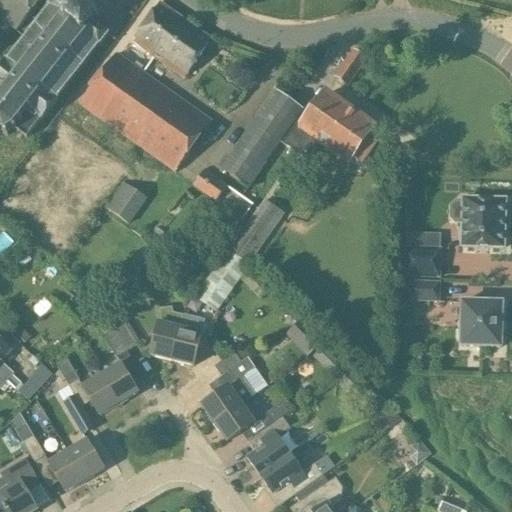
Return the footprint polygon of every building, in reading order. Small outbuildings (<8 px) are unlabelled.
[(0,0),(0,21),(24,40),(49,10),(47,8),(53,0),(0,0)] [(12,130),(26,140),(58,100),(56,98),(98,45),(99,46),(108,35),(92,22),(94,19),(97,21),(99,18),(96,16),(98,14),(80,0),(79,0),(78,2),(76,1),(74,3),(76,5),(73,9),(68,5),(68,6),(60,0),(53,0),(47,8),(49,10),(24,40),(8,62),(6,61),(0,69),(0,134),(2,134),(4,139),(7,138),(5,134),(12,130)] [(211,41),(159,5),(132,44),(184,80),(211,41)] [(334,78),(348,88),(367,61),(353,51),(334,78)] [(212,124),(116,56),(80,107),(176,175),(212,124)] [(239,144),(266,163),(303,111),(276,92),(239,144)] [(351,158),(361,165),(379,139),(370,132),(371,129),(325,97),(311,117),(306,113),(282,147),(307,164),(322,143),(348,162),(351,158)] [(221,170),(248,189),(266,163),(239,144),(221,170)] [(204,168),(193,184),(243,218),(254,202),(204,168)] [(105,208),(130,225),(146,201),(122,184),(105,208)] [(460,249),(502,250),(504,202),(455,200),(450,206),(450,220),(455,224),(461,224),(460,249)] [(228,252),(248,266),(284,215),(265,201),(228,252)] [(404,279),(441,280),(442,249),(405,248),(404,279)] [(194,299),(214,313),(248,266),(228,252),(221,262),(194,299)] [(409,303),(440,304),(441,283),(410,282),(409,303)] [(459,348),(499,349),(501,305),(461,303),(459,348)] [(150,356),(175,362),(182,330),(181,329),(184,316),(173,314),(173,308),(159,310),(161,324),(159,324),(150,356)] [(295,324),(287,334),(307,352),(316,342),(295,324)] [(115,332),(127,353),(138,346),(125,325),(115,332)] [(175,362),(193,367),(201,335),(182,330),(175,362)] [(105,337),(117,359),(127,353),(115,332),(105,337)] [(0,342),(0,377),(6,383),(13,376),(0,364),(0,363),(10,352),(0,342)] [(222,378),(228,373),(248,359),(241,350),(215,368),(222,378)] [(214,425),(242,406),(255,396),(243,378),(255,369),(248,359),(228,373),(235,384),(229,388),(202,407),(214,425)] [(58,367),(69,386),(78,381),(67,361),(58,367)] [(101,376),(119,405),(137,394),(121,365),(101,376)] [(19,392),(29,402),(53,376),(43,367),(19,392)] [(82,387),(98,416),(119,405),(101,376),(82,387)] [(93,429),(75,397),(65,403),(83,435),(93,429)] [(268,414),(275,425),(283,419),(294,412),(287,401),(268,414)] [(214,425),(226,443),(254,423),(242,406),(214,425)] [(394,410),(380,416),(390,430),(396,425),(402,421),(394,410)] [(247,459),(260,477),(299,450),(287,433),(291,431),(283,419),(275,425),(262,434),(269,444),(247,459)] [(16,431),(36,464),(45,459),(25,425),(16,431)] [(390,430),(384,434),(390,443),(402,435),(396,425),(390,430)] [(85,441),(66,452),(84,482),(103,470),(85,441)] [(294,497),(323,476),(333,469),(325,457),(302,472),(298,466),(302,463),(303,462),(304,460),(304,459),(303,456),(299,450),(260,477),(273,496),(286,486),(294,497)] [(48,463),(65,493),(84,482),(66,452),(48,463)] [(0,493),(0,502),(5,511),(33,511),(36,510),(26,493),(40,484),(25,459),(1,474),(9,488),(0,493)] [(329,484),(323,476),(294,497),(300,505),(313,495),(321,506),(313,511),(332,511),(330,507),(341,500),(343,489),(336,479),(329,484)] [(463,511),(441,502),(436,511),(463,511)]
